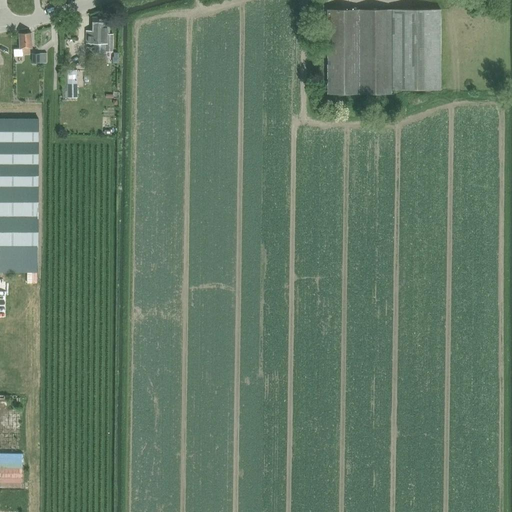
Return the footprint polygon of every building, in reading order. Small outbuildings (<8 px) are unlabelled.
[(392,9),(327,9),(327,94),(392,94),(392,89),(392,9)] [(440,9),(392,9),(392,89),(440,89),(440,9)] [(86,30),(85,43),(105,43),(105,52),(112,52),(113,34),(110,34),(110,17),(92,17),(92,30),(86,30)] [(32,49),(31,33),(19,34),(19,49),(14,49),(14,56),(23,56),(23,54),(30,53),(30,49),(32,49)] [(76,70),(67,71),(67,97),(77,97),(76,70)] [(0,246),(38,246),(38,118),(0,118),(0,246)] [(8,266),(18,266),(18,258),(8,258),(8,266)]
